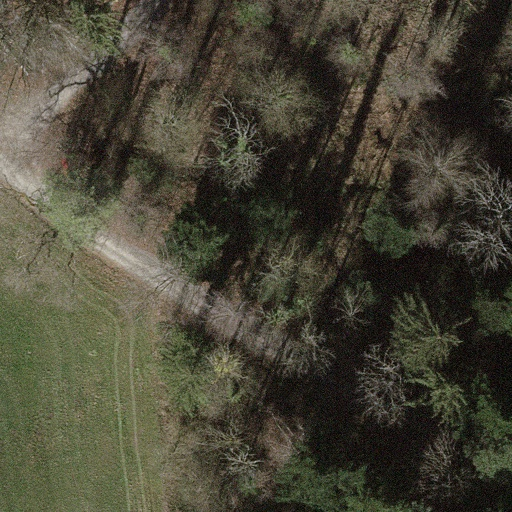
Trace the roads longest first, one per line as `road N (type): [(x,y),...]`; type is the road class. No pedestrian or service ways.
road 1 (track): [(511,461),(247,326),(0,166)]
road 2 (track): [(0,131),(150,0)]
